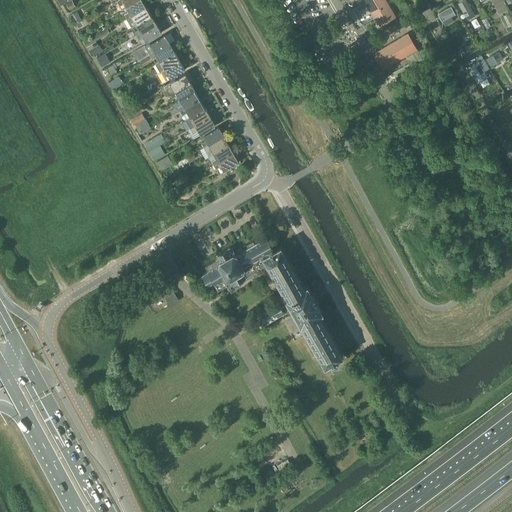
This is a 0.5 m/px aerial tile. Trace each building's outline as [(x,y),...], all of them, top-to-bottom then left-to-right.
[(76,6),(72,0),(69,0),(66,2),(70,10),(76,6)] [(126,17),(146,5),(142,0),(135,0),(126,5),(128,10),(124,12),(126,17)] [(396,16),(386,0),(363,0),(379,26),(396,16)] [(465,0),(464,0),(459,3),(468,20),(475,16),(465,0)] [(146,5),(126,17),(131,25),(136,23),(151,14),(146,5)] [(440,12),(438,13),(439,13),(438,14),(443,21),(451,16),(455,14),(451,6),(440,13),(440,12)] [(75,24),(82,19),(77,10),(70,14),(75,24)] [(136,34),(156,23),(151,14),(136,23),(139,28),(134,30),(136,34)] [(82,19),(75,24),(78,28),(85,24),(82,19)] [(101,20),(93,24),(95,28),(103,24),(101,20)] [(142,43),(161,31),(156,23),(136,34),(140,40),(142,43)] [(107,29),(84,42),(86,46),(110,33),(107,29)] [(139,60),(170,42),(165,33),(132,52),(137,61),(139,60)] [(406,55),(417,48),(410,36),(408,37),(406,34),(373,53),(383,69),(406,55)] [(159,59),(175,51),(170,42),(139,60),(142,64),(157,55),(159,59)] [(102,50),(99,45),(89,51),(92,56),(102,50)] [(302,46),(299,48),(299,49),(289,55),(300,74),(314,65),(302,46)] [(417,48),(406,55),(409,61),(392,72),(396,79),(432,58),(425,47),(419,51),(417,48)] [(162,64),(157,67),(159,71),(180,59),(175,51),(159,59),(162,64)] [(498,51),(487,58),(491,65),(502,58),(498,51)] [(99,56),(97,57),(102,67),(103,66),(109,62),(104,53),(99,56)] [(185,69),(180,59),(159,71),(162,75),(167,72),(170,77),(185,69)] [(480,61),(470,67),(478,82),(488,76),(485,71),(480,61)] [(116,69),(113,64),(107,67),(110,73),(116,69)] [(152,75),(159,71),(157,67),(149,71),(152,75)] [(170,92),(190,81),(185,72),(161,86),(166,95),(170,92)] [(112,88),(123,82),(119,75),(109,82),(112,88)] [(190,81),(170,92),(173,97),(177,94),(180,99),(195,90),(190,81)] [(136,87),(129,91),(131,95),(139,91),(136,87)] [(195,90),(180,99),(182,103),(170,110),(172,114),(180,110),(200,98),(195,90)] [(126,93),(117,98),(122,105),(130,101),(126,93)] [(205,107),(200,98),(180,110),(183,114),(187,111),(190,116),(205,107)] [(205,107),(190,116),(193,120),(188,123),(190,127),(210,115),(205,107)] [(143,112),(132,118),(135,124),(146,117),(143,112)] [(210,115),(190,127),(193,131),(198,128),(200,133),(215,125),(210,115)] [(204,146),(223,135),(218,126),(203,134),(206,139),(202,142),(204,146)] [(149,151),(160,145),(163,143),(158,135),(145,143),(149,151)] [(223,135),(204,146),(206,150),(211,147),(213,152),(228,143),(223,135)] [(228,143),(213,152),(216,156),(211,159),(213,164),(234,153),(228,143)] [(160,145),(149,151),(154,160),(165,154),(160,145)] [(239,161),(234,153),(213,164),(216,168),(221,165),(224,170),(239,161)] [(173,163),(172,163),(168,155),(159,160),(164,168),(172,164),(173,163)] [(186,174),(183,170),(170,177),(173,184),(181,180),(179,178),(186,174)] [(189,186),(186,181),(174,187),(177,193),(189,186)] [(279,300),(255,314),(261,324),(292,306),(301,323),(302,322),(325,364),(343,354),(319,313),(323,311),(319,304),(315,296),(312,291),(311,291),(308,284),(304,286),(281,244),(274,248),(267,236),(266,236),(265,234),(260,236),(262,239),(255,243),(253,240),(247,243),(248,246),(243,250),(241,247),(235,250),(233,246),(230,247),(230,246),(217,253),(218,254),(216,255),(216,257),(205,263),(208,269),(202,273),(209,284),(215,280),(218,286),(227,281),(230,287),(263,269),(260,263),(263,261),(264,263),(267,261),(287,296),(286,296),(279,300)] [(179,300),(167,282),(146,295),(151,304),(165,296),(170,305),(179,300)]
